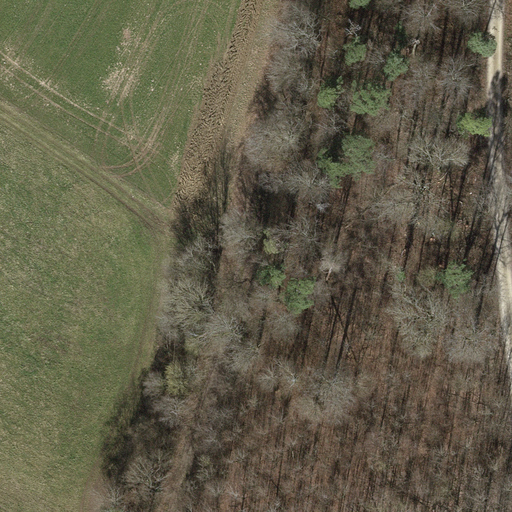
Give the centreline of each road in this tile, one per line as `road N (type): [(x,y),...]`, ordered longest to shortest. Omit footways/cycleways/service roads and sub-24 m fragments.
road 1 (track): [(322,0),(175,511)]
road 2 (track): [(491,0),(485,79),(511,373)]
